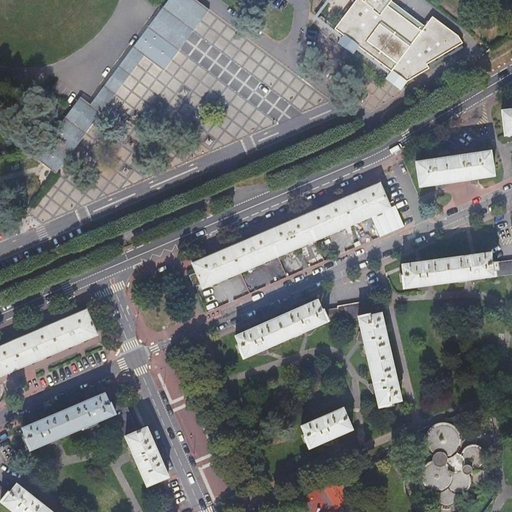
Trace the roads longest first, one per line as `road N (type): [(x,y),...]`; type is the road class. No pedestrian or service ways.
road 1 (residential): [(134,359),(511,192)]
road 2 (tertiary): [(511,73),(398,141),(292,188)]
road 3 (residential): [(292,188),(222,193),(104,244),(92,257),(97,274)]
road 4 (tertiary): [(292,188),(97,274)]
road 5 (residential): [(201,511),(134,359)]
road 6 (residential): [(0,417),(134,359)]
